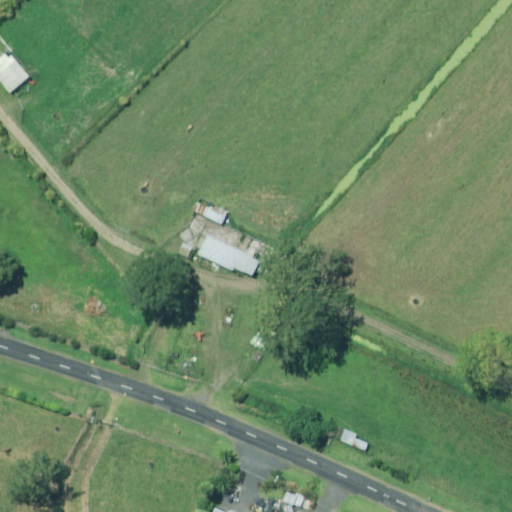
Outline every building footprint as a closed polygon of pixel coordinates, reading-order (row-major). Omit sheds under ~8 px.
[(33,78),(12,53),(0,62),(0,75),(14,93),(33,78)] [(231,213),(203,200),(197,212),(225,225),(231,213)] [(264,262),(212,237),(203,255),(237,271),(238,268),(257,277),(264,262)] [(198,254),(194,252),(196,249),(186,244),(181,255),(191,259),(195,261),(198,254)] [(358,439),(360,434),(349,429),(342,442),(366,454),(371,445),(358,439)] [(312,501),(289,492),(285,501),(308,511),(312,501)]
